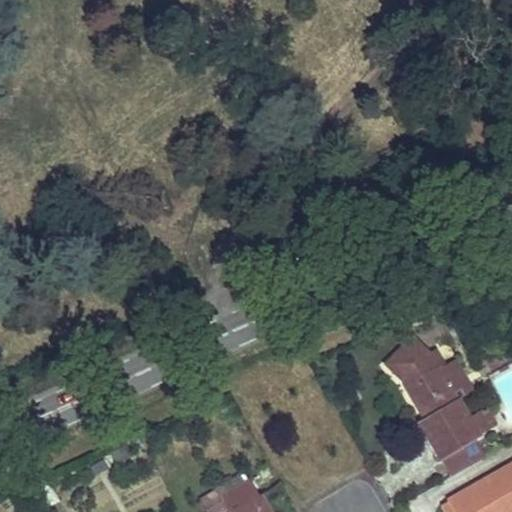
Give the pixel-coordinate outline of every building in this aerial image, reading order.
[(414,385),(408,388),(426,419),(419,424),(439,457),(474,438),(496,425),(487,410),(468,421),(458,404),(475,395),(454,361),(443,368),(433,350),(426,355),(410,340),(384,366),(401,382),(406,378),(414,385)] [(511,345),(482,360),(487,370),(511,358),(511,345)] [(406,378),(401,382),(408,388),(414,385),(406,378)] [(474,438),(439,457),(450,476),(485,456),(474,438)] [(511,511),(511,464),(448,501),(454,511),(511,511)] [(230,511),(236,511),(259,499),(249,482),(222,497),(230,511)] [(214,489),(200,497),(208,511),(217,511),(225,508),(214,489)] [(266,511),(259,499),(236,511),(266,511)]
